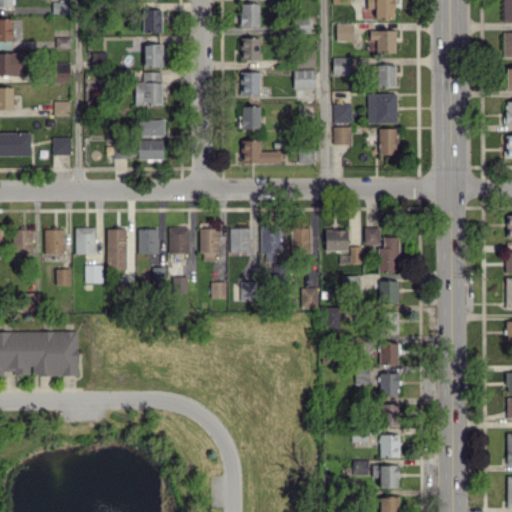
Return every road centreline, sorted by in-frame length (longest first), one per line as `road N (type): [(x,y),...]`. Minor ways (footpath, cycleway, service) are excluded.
road 1 (secondary): [(451,0),(454,511)]
road 2 (residential): [(0,188),(511,187)]
road 3 (residential): [(0,395),(166,400),(193,409),(226,449),(231,511)]
road 4 (residential): [(201,0),(204,187)]
